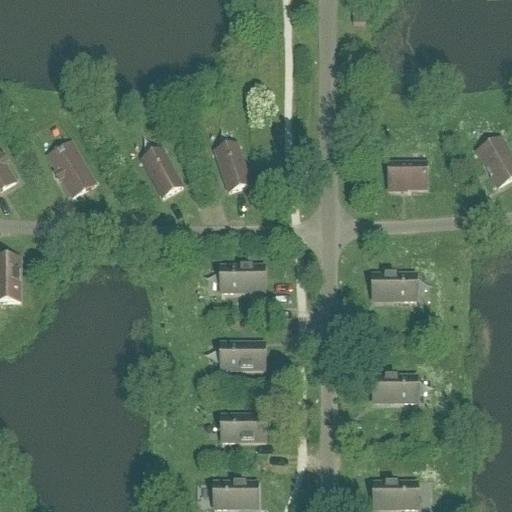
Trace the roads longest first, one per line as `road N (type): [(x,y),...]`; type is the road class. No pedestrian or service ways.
road 1 (residential): [(329,229),(0,229)]
road 2 (residential): [(317,511),(326,489),(329,229)]
road 3 (residential): [(329,229),(329,0)]
road 4 (residential): [(329,229),(511,222)]
